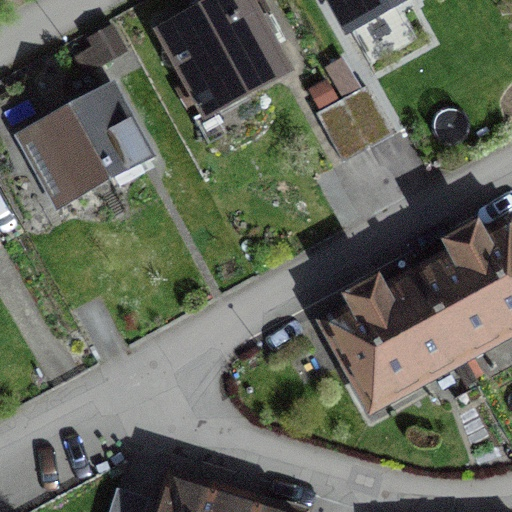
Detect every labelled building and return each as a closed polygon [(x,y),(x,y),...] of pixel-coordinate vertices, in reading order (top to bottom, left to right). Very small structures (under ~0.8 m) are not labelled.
[(255,0),(220,0),(153,36),(204,130),(298,79),(255,0)] [(326,0),(349,44),(435,0),(326,0)] [(368,85),(340,99),(366,149),(394,135),(368,85)] [(120,91),(19,147),(58,217),(159,161),(120,91)] [(340,163),(366,149),(340,99),(314,113),(340,163)] [(420,275),(463,355),(511,328),(511,227),(511,225),(483,240),(476,228),(463,235),(449,243),(455,255),(420,275)] [(328,325),(372,405),(463,355),(420,275),(384,294),(377,282),(363,289),(349,297),(356,309),(328,325)] [(174,478),(163,511),(231,511),(236,498),(205,488),(174,478)] [(236,498),(231,511),(281,511),(267,508),(236,498)]
